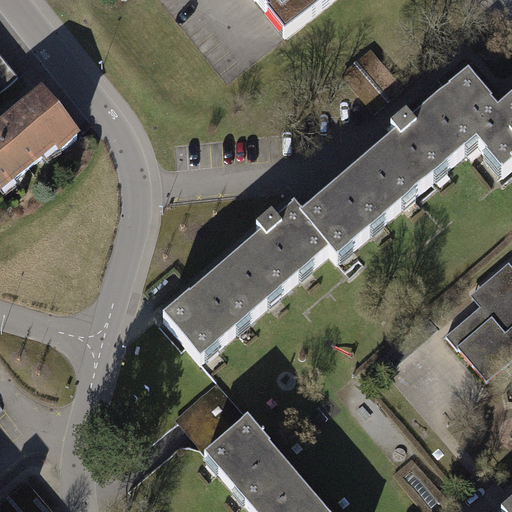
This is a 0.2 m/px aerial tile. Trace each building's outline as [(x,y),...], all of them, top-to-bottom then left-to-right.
[(249,0),(287,45),(339,0),(249,0)] [(402,138),(298,226),(327,260),(335,269),(468,155),(500,192),(511,181),(511,102),(498,115),(468,81),(402,138)] [(0,197),(75,140),(41,96),(3,125),(0,127),(0,197)] [(290,216),(158,327),(196,372),(327,260),(298,226),(290,216)] [(483,308),(447,339),(458,352),(459,351),(487,384),(511,363),(511,269),(509,266),(489,283),(499,295),(491,302),(496,308),(488,314),(483,308)] [(322,511),(249,427),(204,465),(244,511),(322,511)] [(46,511),(26,488),(0,511),(46,511)]
